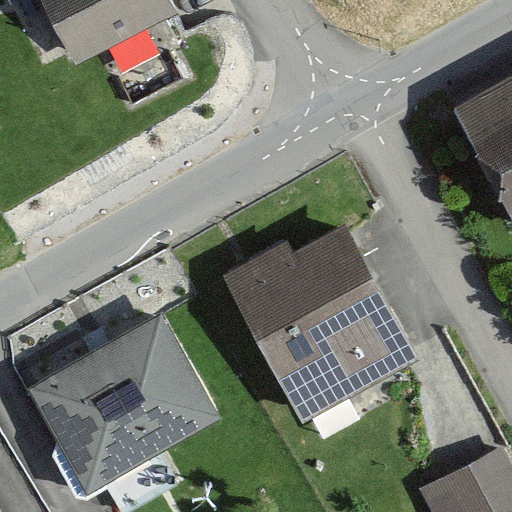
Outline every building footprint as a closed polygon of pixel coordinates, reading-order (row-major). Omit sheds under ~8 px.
[(176,0),(20,0),(55,66),(177,2),(176,0)] [(511,56),(449,93),(511,201),(511,56)] [(354,206),(240,269),(317,409),(432,346),(354,206)] [(172,300),(32,375),(93,486),(232,411),(172,300)] [(511,457),(501,436),(439,468),(462,511),(509,511),(511,511),(511,457)]
